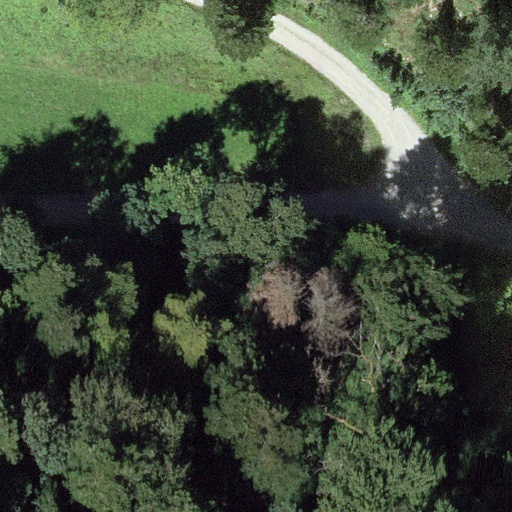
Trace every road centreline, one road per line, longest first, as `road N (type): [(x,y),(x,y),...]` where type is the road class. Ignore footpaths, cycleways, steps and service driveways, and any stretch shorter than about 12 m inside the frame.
road 1 (track): [(0,217),(471,207)]
road 2 (track): [(471,207),(332,62),(217,0)]
road 3 (unknown): [(0,98),(121,138),(258,212)]
